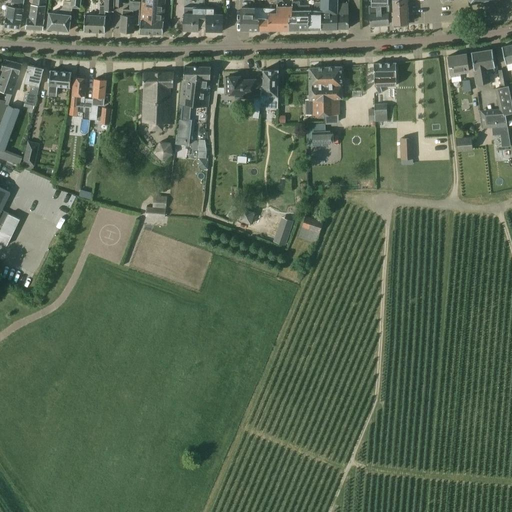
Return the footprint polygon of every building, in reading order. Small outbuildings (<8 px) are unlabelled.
[(5,27),(20,28),(24,0),(11,0),(11,2),(15,2),(14,7),(8,6),(5,27)] [(26,28),(28,29),(28,30),(31,30),(32,29),(37,29),(37,31),(40,31),(41,30),(43,30),(44,19),(45,5),(47,5),(47,0),(32,0),(32,5),(31,5),(30,18),(27,18),(26,28)] [(62,7),(55,13),(50,13),(48,28),(69,31),(71,10),(72,10),(72,8),(80,9),(81,0),(71,0),(71,1),(63,1),(62,7)] [(85,31),(104,32),(105,16),(105,11),(112,11),(112,0),(104,0),(104,6),(100,5),(100,13),(97,15),(85,15),(85,31)] [(165,0),(142,0),(140,33),(163,34),(165,0)] [(277,0),(277,8),(278,8),(277,30),(289,29),(289,13),(292,13),(292,7),(292,4),(285,4),(282,0),(277,0)] [(321,0),(321,2),(321,29),(326,29),(330,29),(341,29),(348,28),(348,14),(348,4),(338,4),(337,0),(321,0)] [(389,6),(388,6),(388,0),(371,0),(371,1),(372,1),(372,5),(369,5),(370,25),(389,24),(389,6)] [(408,23),(407,0),(393,0),(394,12),(393,12),(394,24),(408,23)] [(309,11),(309,29),(318,29),(319,29),(321,29),(321,2),(320,2),(315,2),(315,11),(310,11),(309,11)] [(289,25),(289,29),(296,29),(299,29),(308,29),(309,29),(309,11),(309,5),(307,5),(298,5),(298,7),(292,7),(292,13),(289,13),(289,25)] [(183,30),(199,31),(199,26),(206,26),(207,8),(184,7),(184,13),(183,30)] [(206,26),(206,31),(223,31),(223,14),(214,14),(214,8),(207,8),(206,26)] [(255,16),(255,8),(242,8),(242,31),(259,31),(259,30),(259,16),(255,16)] [(259,16),(259,30),(277,30),(278,8),(277,8),(255,8),(255,16),(259,16)] [(121,32),(123,32),(124,33),(126,34),(127,32),(134,33),(134,24),(140,25),(140,16),(140,11),(123,10),(123,15),(122,15),(121,32)] [(511,44),(502,46),(506,63),(511,61),(511,44)] [(492,50),(471,53),(476,84),(492,82),(490,67),(494,67),(492,50)] [(457,55),(460,73),(469,71),(466,53),(457,55)] [(457,55),(448,56),(452,80),(461,79),(460,73),(457,55)] [(0,123),(7,104),(9,105),(20,74),(22,64),(5,59),(2,69),(3,69),(0,77),(0,88),(7,91),(6,92),(4,99),(0,98),(0,123)] [(396,63),(374,63),(375,86),(379,94),(382,92),(380,86),(397,85),(396,63)] [(39,85),(43,68),(29,65),(25,82),(31,84),(29,93),(27,93),(25,103),(36,105),(38,96),(37,96),(39,85)] [(211,67),(184,66),(184,80),(182,80),(179,104),(208,107),(210,79),(211,67)] [(322,67),(309,68),(309,69),(310,99),(311,99),(312,115),(324,114),(324,111),(324,99),(326,99),(325,67),(324,67),(322,67)] [(326,99),(324,99),(324,111),(324,114),(339,114),(339,98),(342,98),(342,67),(341,67),(325,67),(326,99)] [(263,69),(263,78),(262,78),(262,84),(261,84),(259,97),(258,97),(258,99),(260,99),(260,107),(278,108),(278,95),(279,70),(263,69)] [(498,70),(501,86),(509,84),(505,69),(498,70)] [(71,73),(50,71),(48,95),(56,96),(57,93),(58,86),(70,87),(71,73)] [(174,73),(144,72),(143,87),(144,87),(143,121),(169,122),(170,87),(173,87),(174,73)] [(72,94),(71,105),(84,106),(84,100),(85,100),(85,99),(85,96),(87,79),(86,78),(85,77),(81,77),(80,78),(79,78),(76,78),(74,77),(72,94)] [(226,94),(229,94),(229,95),(235,95),(235,99),(258,99),(258,97),(259,97),(261,84),(262,84),(262,78),(255,78),(255,80),(240,80),(239,77),(226,77),(226,94)] [(90,112),(89,119),(96,120),(97,113),(98,105),(104,106),(105,98),(106,80),(103,79),(98,78),(98,79),(95,79),(93,97),(93,100),(92,106),(91,112),(90,112)] [(471,91),(469,80),(463,81),(464,92),(471,91)] [(511,87),(511,85),(509,85),(509,84),(501,86),(501,87),(495,88),(499,108),(480,110),(483,128),(507,126),(505,114),(511,112),(511,87)] [(84,107),(83,118),(89,119),(90,112),(91,112),(92,106),(93,100),(85,99),(85,100),(84,100),(84,107)] [(387,103),(374,104),(374,109),(375,121),(387,121),(387,103)] [(8,105),(0,126),(0,149),(4,151),(20,110),(8,105)] [(109,124),(111,108),(102,107),(101,123),(109,124)] [(191,120),(178,119),(175,144),(188,145),(191,120)] [(330,131),(312,131),(313,145),(330,145),(330,131)] [(472,136),(456,137),(457,151),(473,150),(472,136)] [(412,138),(400,138),(401,158),(413,158),(412,138)] [(27,140),(22,163),(34,165),(34,166),(39,143),(27,140)] [(161,144),(156,154),(165,160),(173,155),(171,145),(161,144)] [(0,241),(7,245),(11,236),(20,219),(2,210),(6,201),(11,204),(15,196),(10,194),(10,193),(0,187),(0,165),(1,163),(0,162),(0,241)] [(147,207),(146,216),(165,218),(167,198),(154,197),(153,208),(147,207)] [(233,219),(237,208),(232,206),(227,216),(233,219)] [(243,209),(239,220),(251,224),(255,213),(243,209)] [(323,221),(305,215),(301,226),(313,230),(310,237),(317,240),(323,221)] [(274,242),(285,245),(291,227),(280,223),(274,242)]
